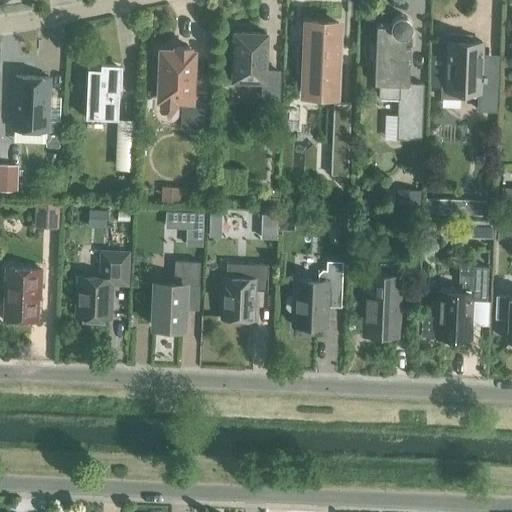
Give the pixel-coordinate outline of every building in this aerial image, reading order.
[(390,24),(376,24),(375,44),(369,44),(369,60),(374,60),(373,83),(378,83),(378,98),(397,99),(396,116),(404,116),(403,139),(421,140),(423,84),(408,83),(409,46),(405,46),(405,33),(407,32),(409,30),(409,29),(410,27),(410,26),(410,25),(409,22),(409,21),(408,20),(407,18),(405,17),(404,16),(403,16),(402,15),(399,15),(398,15),(395,16),(393,18),(392,19),(391,20),(391,21),(390,23),(390,24)] [(303,94),(335,95),(338,23),(306,22),(305,43),(298,43),(298,42),(297,42),(295,72),(297,72),(297,71),(304,71),(303,94)] [(226,41),(225,58),(232,59),(231,80),(262,81),(261,103),(277,103),(279,71),(264,71),(266,33),(233,32),(233,41),(226,41)] [(443,34),(442,66),(446,66),(445,78),(441,78),(441,97),(460,98),(460,92),(478,92),(477,110),(494,110),(496,66),(480,66),(481,42),(462,41),(462,35),(443,34)] [(160,50),(160,56),(155,56),(154,78),(159,79),(158,98),(161,98),(161,102),(174,103),(174,99),(181,99),(180,127),(205,128),(206,92),(191,91),(192,52),(188,51),(189,47),(175,46),(175,51),(160,50)] [(120,87),(120,69),(87,67),(84,117),(117,118),(118,87),(120,87)] [(60,121),(47,121),(49,77),(15,76),(13,129),(46,131),(45,146),(58,146),(60,121)] [(333,103),(330,175),(347,175),(350,104),(333,103)] [(116,165),(131,166),(133,123),(117,123),(116,165)] [(0,164),(0,190),(17,192),(18,165),(0,164)] [(122,178),(122,190),(131,190),(132,178),(122,178)] [(160,186),(160,203),(179,204),(180,187),(160,186)] [(396,189),(396,211),(420,212),(420,190),(396,189)] [(501,190),(500,204),(511,204),(511,190),(501,190)] [(257,197),(257,207),(277,208),(277,197),(257,197)] [(425,199),(425,213),(446,214),(446,199),(425,199)] [(471,200),(471,214),(483,215),(484,200),(471,200)] [(41,227),(57,227),(58,203),(42,203),(41,227)] [(364,216),(349,215),(349,230),(364,231),(364,216)] [(334,216),(333,230),(346,230),(346,216),(334,216)] [(470,222),(470,237),(492,238),(492,222),(470,222)] [(76,316),(104,318),(109,318),(110,284),(126,284),(128,252),(101,251),(100,273),(95,277),(78,276),(76,316)] [(153,325),(183,327),(184,285),(198,285),(199,261),(174,260),(173,284),(154,284),(153,325)] [(294,279),(293,296),(289,296),(286,299),(286,307),(289,310),(293,310),(292,325),(325,327),(327,293),(341,293),(342,261),(326,261),(326,270),(322,270),(318,273),(317,280),(294,279)] [(221,318),(253,320),(254,290),(266,290),(267,264),(254,264),(253,278),(223,276),(221,318)] [(471,266),(470,282),(461,282),(461,292),(438,291),(438,302),(431,302),(430,315),(421,314),(420,335),(436,336),(436,337),(469,339),(471,299),(486,299),(487,267),(471,266)] [(3,319),(37,320),(38,298),(36,298),(36,290),(40,290),(41,268),(5,267),(3,319)] [(363,335),(396,336),(396,321),(395,321),(396,311),(399,311),(400,293),(397,293),(398,276),(365,274),(363,335)]
